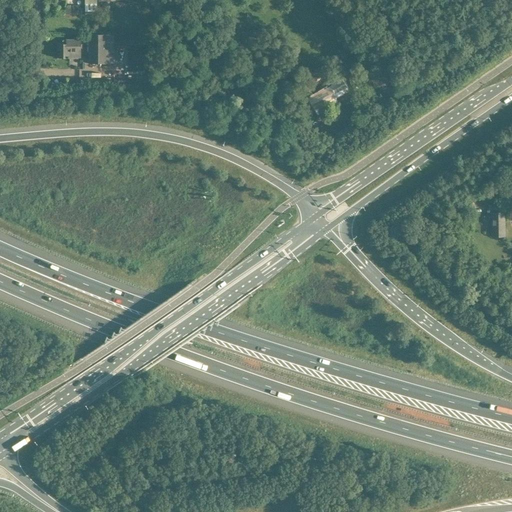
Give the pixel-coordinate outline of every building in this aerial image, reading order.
[(84,0),(85,11),(97,11),(96,0),(84,0)] [(88,35),(88,64),(107,64),(107,35),(88,35)] [(128,35),(128,44),(149,45),(149,35),(128,35)] [(66,44),(58,44),(58,58),(69,58),(69,52),(81,52),(81,40),(66,40),(66,44)] [(366,80),(360,71),(354,76),(360,85),(366,80)] [(282,83),(285,89),(296,85),(293,78),(282,83)] [(308,99),(315,110),(317,115),(319,114),(328,109),(327,107),(337,102),(335,99),(349,90),(342,79),(334,84),(308,99)] [(491,213),(492,237),(505,236),(504,213),(491,213)]
